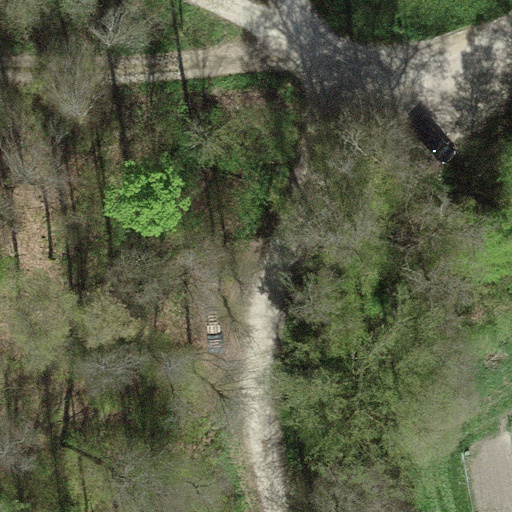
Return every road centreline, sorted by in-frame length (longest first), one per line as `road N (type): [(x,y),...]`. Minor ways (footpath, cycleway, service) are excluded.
road 1 (track): [(283,511),(264,407),(275,300),(309,185),(315,46)]
road 2 (track): [(315,46),(92,70),(0,63)]
road 3 (track): [(315,46),(419,59),(511,32)]
